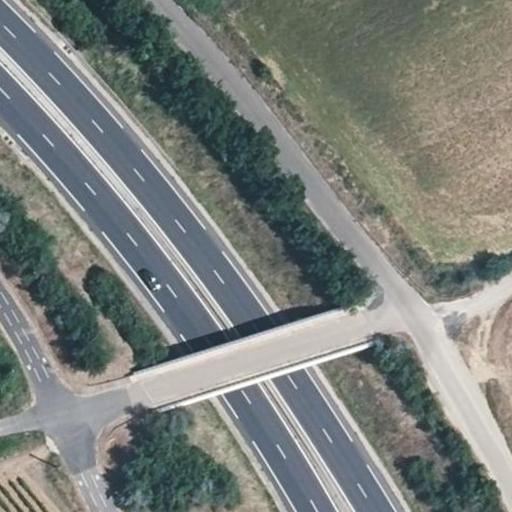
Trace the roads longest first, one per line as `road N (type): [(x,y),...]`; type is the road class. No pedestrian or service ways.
road 1 (primary): [(371,511),(205,259),(0,26)]
road 2 (primary): [(0,91),(167,289),(312,511)]
road 3 (unclassified): [(148,0),(415,308)]
road 4 (unclassified): [(61,412),(415,308)]
road 5 (unclassified): [(415,308),(511,478)]
road 6 (unclassified): [(61,412),(0,298)]
